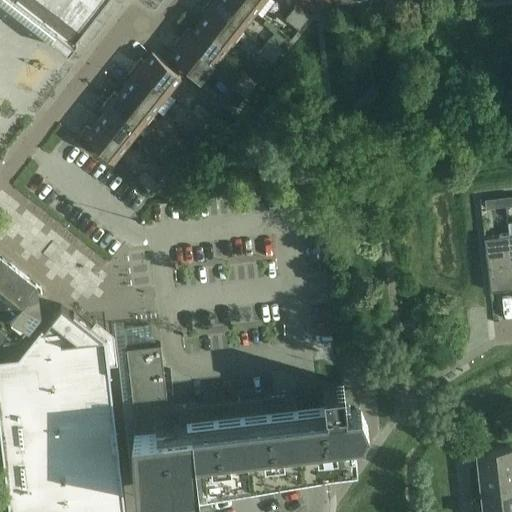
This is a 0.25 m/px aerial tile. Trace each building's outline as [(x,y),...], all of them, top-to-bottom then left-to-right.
[(1,0),(67,50),(105,0),(1,0)] [(208,0),(206,4),(238,29),(250,13),(233,0),(208,0)] [(233,0),(250,13),(260,0),(233,0)] [(205,13),(197,23),(225,45),(238,29),(206,4),(201,10),(205,13)] [(295,5),(290,12),(303,22),(308,16),(295,5)] [(290,12),(285,19),(298,29),(303,22),(290,12)] [(187,27),(180,36),(212,61),(225,45),(197,23),(191,30),(187,27)] [(199,78),(212,61),(180,36),(174,43),(178,46),(171,56),(199,78)] [(268,39),(263,45),(276,56),(282,49),(268,39)] [(263,45),(258,52),(271,63),(276,56),(263,45)] [(140,58),(134,66),(166,91),(179,74),(151,51),(144,61),(140,58)] [(131,77),(124,85),(152,108),(166,91),(134,66),(128,74),(131,77)] [(242,73),(236,80),(250,90),(255,83),(242,73)] [(236,80),(231,86),(244,97),(250,90),(236,80)] [(113,92),(107,99),(139,125),(152,108),(124,85),(117,94),(113,92)] [(104,111),(97,120),(125,142),(139,125),(107,99),(100,108),(104,111)] [(197,104),(192,111),(205,121),(211,115),(197,104)] [(192,111),(186,118),(200,128),(205,121),(192,111)] [(112,159),(125,142),(97,120),(90,128),(86,125),(80,133),(112,159)] [(170,138),(165,145),(178,156),(183,149),(170,138)] [(165,145),(159,152),(173,163),(178,156),(165,145)] [(151,190),(157,183),(144,173),(138,179),(151,190)] [(511,194),(503,195),(504,205),(511,204),(511,194)] [(503,195),(491,197),(492,206),(504,205),(503,195)] [(483,237),(489,291),(511,288),(511,272),(508,234),(498,235),(483,237)] [(1,257),(0,257),(0,292),(18,270),(1,257)] [(18,270),(0,292),(0,301),(12,311),(34,283),(18,270)] [(12,311),(10,315),(27,329),(39,313),(37,291),(33,287),(36,284),(34,283),(12,311)] [(123,511),(107,371),(109,371),(109,364),(107,364),(104,339),(101,337),(101,336),(89,327),(90,326),(73,312),(72,313),(60,304),(18,357),(0,359),(0,432),(9,511),(123,511)] [(160,342),(126,346),(135,431),(133,431),(137,495),(271,473),(319,467),(336,465),(337,466),(338,467),(339,467),(340,465),(349,465),(350,466),(352,464),(353,462),(356,462),(355,456),(356,454),(358,451),(360,449),(362,447),(363,446),(364,444),(365,442),(366,440),(366,436),(366,432),(365,429),(362,419),(359,410),(358,407),(358,404),(357,395),(345,388),(343,389),(342,381),(321,384),(324,403),(311,404),(304,405),(298,406),(296,406),(294,391),(167,405),(160,342)] [(511,444),(477,449),(479,469),(511,464),(511,444)] [(511,464),(479,469),(481,488),(511,484),(511,464)] [(511,484),(481,488),(483,507),(511,503),(511,484)] [(511,511),(511,503),(483,507),(484,511),(511,511)]
